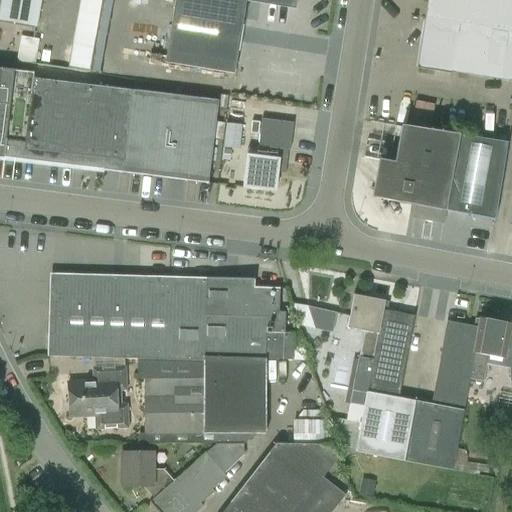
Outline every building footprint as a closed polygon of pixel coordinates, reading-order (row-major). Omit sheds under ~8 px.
[(0,0),(0,20),(36,27),(40,0),(0,0)] [(89,71),(101,0),(80,0),(68,68),(89,71)] [(275,0),(290,2),(290,0),(174,0),(165,64),(234,75),(245,0),(275,0)] [(511,0),(428,0),(418,68),(511,82),(511,0)] [(16,62),(33,65),(37,41),(33,40),(33,39),(21,37),(16,62)] [(0,157),(3,158),(208,184),(218,102),(33,79),(33,74),(0,69),(0,157)] [(430,123),(434,103),(416,99),(412,119),(430,123)] [(261,120),(256,157),(247,156),(242,188),(274,192),(277,173),(284,174),(287,150),(290,150),(293,124),(261,120)] [(508,147),(401,127),(394,164),(378,161),(371,198),(401,203),(402,201),(413,203),(413,206),(416,206),(415,213),(416,217),(419,219),(437,223),(441,222),(443,219),(444,212),(494,221),(508,147)] [(245,280),(206,279),(148,277),(147,281),(53,279),(51,335),(48,335),(47,357),(94,359),(108,359),(137,360),(203,362),(203,358),(265,360),(265,361),(292,360),(293,333),(285,334),(285,313),(279,313),(280,289),(245,288),(245,280)] [(403,462),(414,403),(399,400),(414,317),(383,311),(385,302),(353,296),(347,329),(363,333),(350,405),(363,408),(355,453),(403,462)] [(330,331),(334,313),(307,307),(313,328),(330,331)] [(511,385),(511,337),(508,337),(511,326),(478,320),(477,328),(446,323),(430,406),(414,403),(403,462),(452,471),(469,380),(483,383),(488,356),(509,360),(511,385)] [(266,435),(265,361),(265,360),(203,358),(203,362),(150,360),(137,360),(137,380),(141,380),(145,380),(145,394),(144,434),(136,434),(136,444),(144,444),(180,444),(216,444),(240,444),(246,444),(246,443),(252,442),(252,435),(266,435)] [(114,367),(113,359),(108,359),(94,359),(93,368),(111,367),(114,367)] [(114,385),(127,384),(126,378),(126,366),(114,367),(111,367),(112,382),(114,382),(114,385)] [(92,383),(67,384),(69,417),(94,416),(95,431),(105,431),(105,429),(116,429),(116,430),(129,429),(127,404),(115,404),(115,392),(114,385),(114,382),(112,382),(103,382),(93,383),(92,383)] [(151,471),(151,454),(151,445),(132,445),(133,454),(123,454),(123,486),(146,486),(156,497),(149,503),(157,511),(196,511),(202,507),(200,505),(214,493),(212,490),(226,478),(223,474),(243,457),(243,445),(215,445),(173,482),(163,471),(151,471)] [(332,511),(345,496),(322,479),(338,459),(329,446),(275,445),(222,511),(332,511)]
